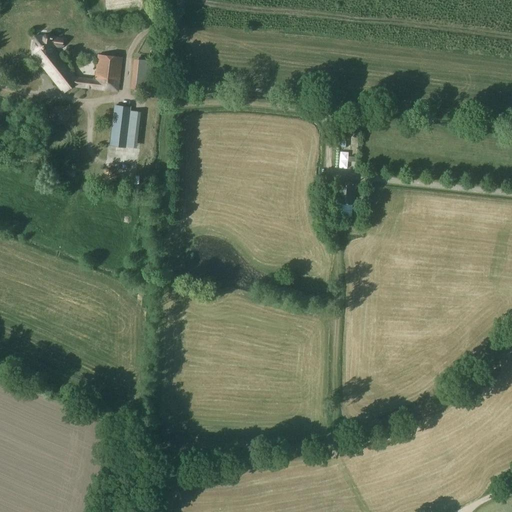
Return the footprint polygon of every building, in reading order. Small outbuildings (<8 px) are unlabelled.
[(45,38),(43,36),(36,34),(32,57),(35,57),(64,93),(72,87),(118,92),(122,57),(97,54),(94,78),(74,77),(53,51),(53,46),(61,47),(63,39),(50,37),(45,38)] [(155,62),(138,60),(134,90),(151,92),(155,62)] [(139,110),(130,109),(130,107),(116,105),(111,144),(134,147),(139,110)] [(70,115),(64,106),(54,106),(49,116),(54,124),(65,124),(70,115)] [(336,143),(335,158),(339,158),(338,166),(347,166),(348,157),(354,157),(354,143),(336,143)] [(356,182),(336,181),(334,203),(355,205),(356,182)]
